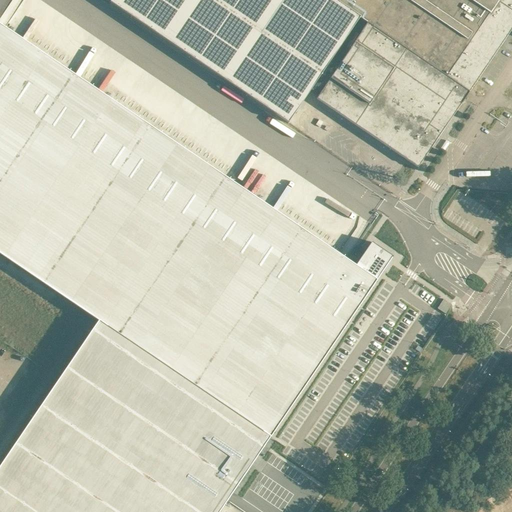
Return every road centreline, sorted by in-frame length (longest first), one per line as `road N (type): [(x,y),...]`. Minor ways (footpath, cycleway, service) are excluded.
road 1 (secondary): [(488,309),(351,511)]
road 2 (secondary): [(382,511),(511,325)]
